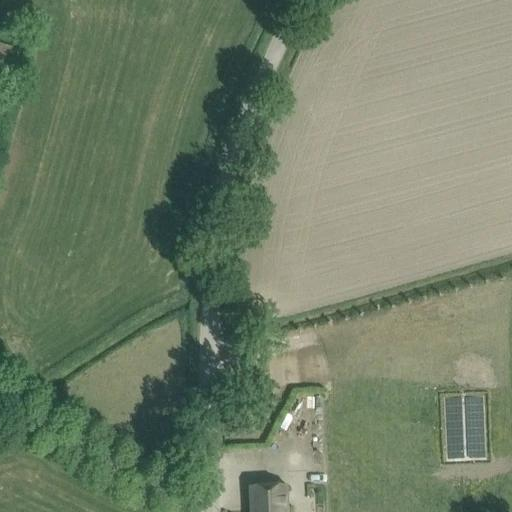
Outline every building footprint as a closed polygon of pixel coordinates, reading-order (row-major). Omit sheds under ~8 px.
[(0,42),(0,99),(15,46),(0,42)] [(511,334),(328,343),(331,390),(511,382),(511,334)] [(511,404),(330,411),(332,461),(511,454),(511,404)] [(508,511),(509,503),(452,505),(451,477),(365,479),(365,511),(508,511)] [(316,482),(316,511),(340,511),(340,482),(316,482)] [(288,511),(287,486),(250,487),(250,511),(288,511)]
